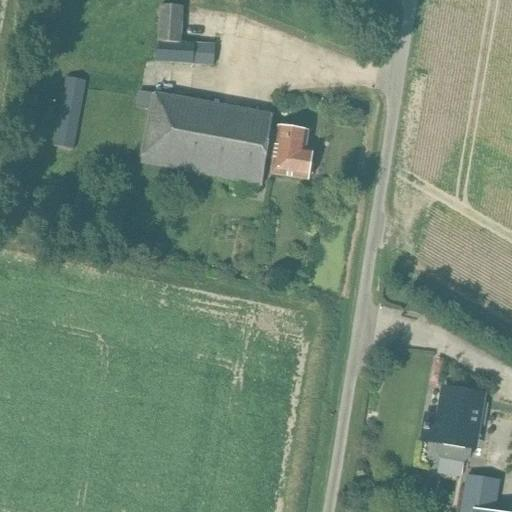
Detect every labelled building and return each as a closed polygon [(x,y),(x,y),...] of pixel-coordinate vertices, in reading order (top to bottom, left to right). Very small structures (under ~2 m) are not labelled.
[(157,42),(156,63),(213,66),(214,46),(193,45),(193,44),(180,43),(182,8),(161,7),(159,42),(157,42)] [(53,147),(73,151),(86,82),(66,78),(53,147)] [(273,118),(272,117),(152,95),(153,94),(138,91),(135,107),(150,109),(140,164),(262,186),(273,118)] [(307,180),(307,179),(310,177),(312,169),(309,167),(311,151),(305,150),(307,133),(278,129),(271,174),(307,180)] [(423,440),(437,442),(435,453),(440,459),(466,463),(470,460),(472,447),(474,448),(482,397),(444,391),(439,419),(427,417),(423,440)] [(490,511),(497,469),(471,465),(463,511),(490,511)]
